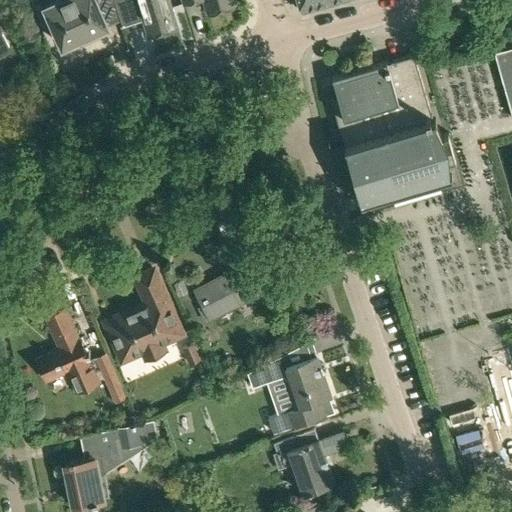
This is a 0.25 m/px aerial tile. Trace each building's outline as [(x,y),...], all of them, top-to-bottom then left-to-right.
[(115,0),(58,0),(47,5),(45,6),(63,45),(78,38),(80,37),(81,38),(82,38),(81,37),(89,34),(89,35),(90,34),(90,33),(91,32),(107,25),(106,23),(119,17),(122,24),(123,24),(115,0)] [(116,0),(124,25),(144,19),(148,35),(177,26),(169,0),(116,0)] [(182,0),(184,2),(191,0),(203,0),(208,13),(237,4),(235,0),(182,0)] [(297,0),(301,10),(303,10),(304,12),(313,10),(312,7),(318,5),(316,0),(297,0)] [(0,51),(9,46),(0,29),(0,51)] [(511,45),(494,51),(511,114),(511,45)] [(334,105),(333,106),(345,147),(361,204),(450,177),(449,162),(457,160),(449,130),(441,133),(432,116),(414,54),(387,62),(387,61),(332,76),(340,104),(334,106),(334,105)] [(236,259),(247,253),(236,232),(221,240),(236,259)] [(251,260),(250,260),(241,266),(195,290),(211,319),(253,297),(258,305),(271,298),(251,260)] [(159,342),(163,341),(181,333),(153,268),(135,276),(147,302),(121,313),(118,312),(111,315),(110,318),(104,320),(121,359),(144,349),(143,348),(159,341),(159,342)] [(65,308),(46,317),(60,347),(38,357),(48,379),(68,370),(77,391),(105,378),(116,403),(128,398),(108,353),(90,361),(80,338),(78,339),(65,308)] [(189,362),(189,363),(201,357),(194,341),(182,346),(182,347),(183,347),(190,361),(189,362)] [(312,356),(307,342),(248,373),(251,383),(253,387),(285,375),(292,395),(296,394),(300,406),(328,396),(329,397),(331,396),(317,354),(312,356)] [(300,406),(296,407),(288,410),(268,417),(274,433),(293,426),(327,414),(334,412),(329,397),(328,396),(300,406)] [(147,441),(146,434),(156,432),(153,419),(118,426),(80,434),(86,459),(65,463),(75,507),(104,500),(99,474),(103,471),(104,472),(130,454),(125,446),(147,441)] [(281,465),(283,464),(292,461),(303,494),(312,491),(312,490),(334,482),(325,454),(349,445),(344,431),(319,440),(319,438),(318,439),(314,428),(274,442),(281,465)] [(304,509),(304,511),(352,511),(350,506),(342,508),(338,497),(304,509)]
